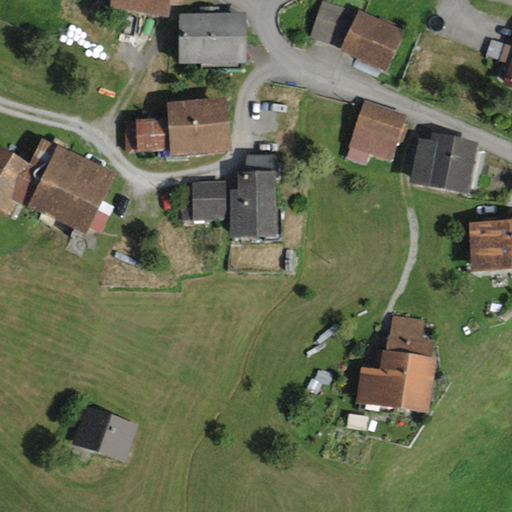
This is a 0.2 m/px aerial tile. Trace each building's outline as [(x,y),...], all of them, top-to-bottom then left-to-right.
[(112,0),(111,8),(167,17),(169,4),(184,6),(184,0),(112,0)] [(323,1),(310,39),(343,49),(341,53),(387,73),(405,32),(359,10),(358,13),(323,1)] [(247,14),(179,15),(180,66),(247,65),(247,14)] [(511,57),(502,87),(511,90),(511,57)] [(227,99),(166,104),(168,119),(170,152),(171,158),(232,153),(227,99)] [(408,116),(366,102),(350,148),(393,162),(408,116)] [(168,119),(125,121),(126,153),(170,152),(168,119)] [(432,142),(420,140),(411,185),(471,196),(481,143),(433,134),(432,142)] [(117,175),(42,140),(30,166),(0,147),(0,210),(12,218),(18,204),(86,237),(117,175)] [(238,191),(230,192),(231,240),(276,238),(274,157),(247,157),(247,173),(238,174),(238,191)] [(226,182),(192,183),(192,190),(180,198),(181,221),(227,221),(226,182)] [(511,221),(469,224),(472,274),(511,271),(511,221)] [(426,322),(393,316),(387,353),(432,359),(435,342),(423,340),(426,322)] [(381,371),(361,368),(356,406),(430,416),(438,359),(432,359),(387,353),(383,352),(381,371)] [(140,426),(85,405),(71,443),(125,464),(140,426)]
